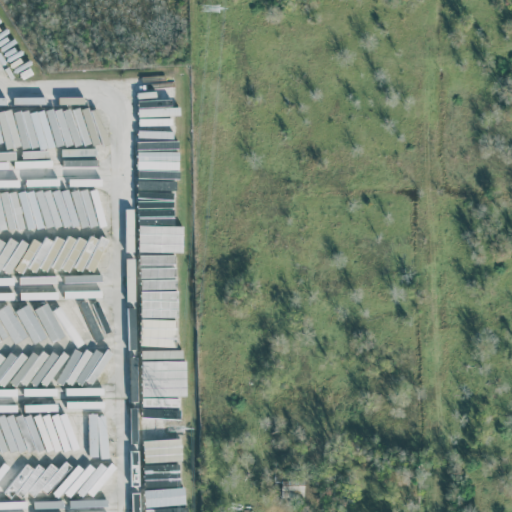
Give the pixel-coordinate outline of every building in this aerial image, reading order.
[(43,107),(13,114),(21,149),(39,145),(39,149),(53,146),(43,107)] [(0,110),(0,124),(7,149),(20,145),(9,108),(0,110)] [(137,123),(162,123),(162,115),(170,115),(170,110),(136,111),(137,123)] [(178,147),(178,139),(137,138),(136,146),(178,147)] [(57,159),(19,160),(19,167),(57,166),(57,159)] [(12,161),(0,160),(0,168),(12,168),(12,161)] [(65,186),(102,185),(102,178),(65,179),(65,186)] [(173,189),(136,189),(136,194),(144,194),(144,206),(153,206),(153,213),(163,213),(163,216),(173,216),(173,189)] [(88,190),(73,190),(72,228),(87,228),(88,190)] [(182,225),(138,225),(138,251),(182,251),(182,225)] [(83,241),(68,234),(54,264),(69,271),(83,241)] [(31,238),(17,267),(24,271),(26,267),(35,272),(38,267),(46,271),(62,239),(55,235),(53,241),(44,236),(41,243),(31,238)] [(0,253),(0,268),(10,273),(27,242),(19,238),(17,241),(9,236),(6,243),(0,253)] [(175,259),(140,260),(140,289),(175,288),(175,259)] [(103,273),(62,274),(62,282),(103,281),(103,273)] [(40,276),(0,275),(0,283),(40,284),(40,276)] [(34,308),(50,343),(64,336),(48,302),(34,308)] [(0,307),(0,318),(14,343),(26,336),(7,303),(0,307)] [(33,343),(46,336),(27,303),(15,310),(33,343)] [(175,319),(142,318),(141,336),(174,337),(175,319)] [(47,355),(36,346),(12,377),(23,385),(47,355)] [(0,368),(0,382),(4,386),(26,356),(15,348),(0,368)] [(141,349),(141,357),(181,357),(181,350),(141,349)] [(185,360),(141,360),(141,396),(185,395),(185,360)] [(179,418),(179,398),(142,397),(141,417),(179,418)] [(42,414),(52,454),(59,452),(49,413),(42,414)] [(69,452),(59,413),(52,414),(62,453),(69,452)] [(72,454),(79,453),(74,413),(66,414),(72,454)] [(28,452),(14,414),(8,417),(22,454),(28,452)] [(22,420),(37,455),(50,449),(35,414),(22,420)] [(87,452),(86,414),(79,414),(80,452),(87,452)] [(97,457),(107,457),(105,414),(87,414),(88,456),(97,456),(97,457)] [(143,461),(181,460),(180,438),(143,439),(143,461)] [(46,493),(70,465),(64,460),(57,469),(50,463),(44,470),(37,464),(33,468),(26,463),(12,479),(7,475),(0,483),(0,488),(10,497),(14,493),(20,498),(27,491),(33,496),(39,488),(46,493)] [(304,495),(304,472),(273,473),(274,482),(281,482),(281,495),(304,495)] [(143,488),(144,505),(184,504),(183,487),(143,488)] [(111,498),(74,499),(74,506),(112,505),(111,498)]
